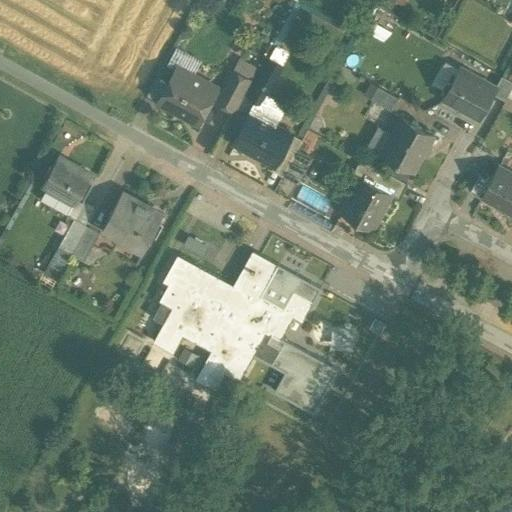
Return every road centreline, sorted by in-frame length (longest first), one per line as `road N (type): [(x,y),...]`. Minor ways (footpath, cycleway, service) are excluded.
road 1 (residential): [(392,281),(0,64)]
road 2 (residential): [(511,348),(392,281)]
